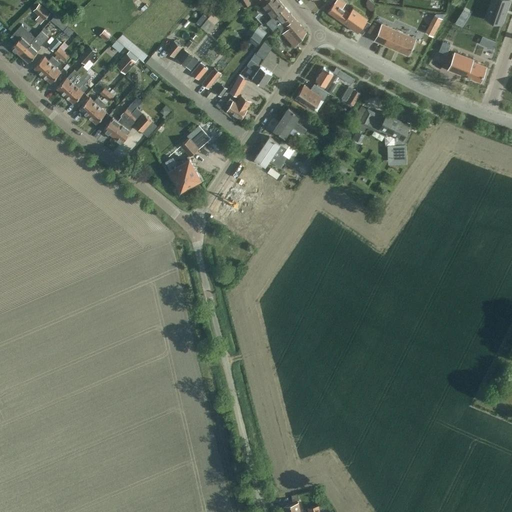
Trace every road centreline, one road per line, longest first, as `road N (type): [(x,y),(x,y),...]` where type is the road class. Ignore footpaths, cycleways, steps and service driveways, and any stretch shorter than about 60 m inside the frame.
road 1 (residential): [(0,64),(193,226)]
road 2 (residential): [(193,226),(323,34)]
road 3 (unclassified): [(262,511),(208,294)]
road 4 (tertiary): [(483,114),(323,34)]
